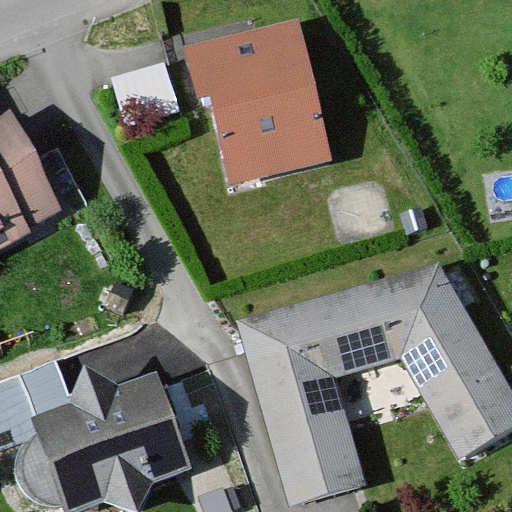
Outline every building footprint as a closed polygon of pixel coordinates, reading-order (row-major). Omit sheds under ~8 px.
[(339,174),(308,33),(191,59),(204,117),(218,114),(237,196),(339,174)] [(130,113),(176,106),(171,70),(125,77),(130,113)] [(67,222),(15,126),(0,134),(0,265),(34,247),(31,241),(67,222)] [(511,445),(511,401),(443,275),(238,331),(287,511),(316,511),(363,499),(333,390),(405,370),(462,473),(511,445)] [(196,480),(163,386),(123,400),(92,385),(75,416),(36,430),(64,511),(102,511),(109,510),(112,511),(146,511),(155,494),(196,480)] [(230,511),(227,501),(198,511),(230,511)]
